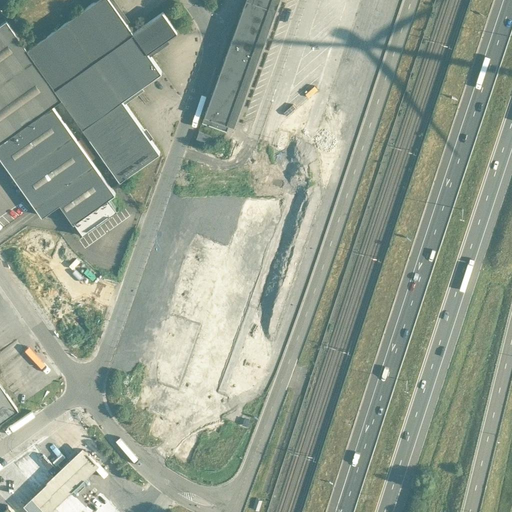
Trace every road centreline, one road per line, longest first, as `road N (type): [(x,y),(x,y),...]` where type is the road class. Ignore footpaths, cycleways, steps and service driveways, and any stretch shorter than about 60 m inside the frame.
road 1 (tertiary): [(412,0),(232,506)]
road 2 (motorway): [(504,0),(342,511)]
road 3 (unclassified): [(85,389),(208,68),(209,33),(188,0)]
road 4 (motorway): [(386,511),(511,131)]
road 5 (unclassified): [(232,506),(140,457),(85,389)]
road 6 (tertiary): [(469,511),(511,331)]
road 7 (unclassified): [(85,389),(0,270)]
